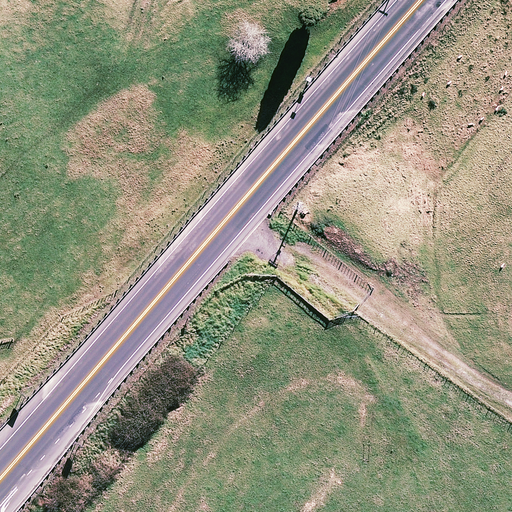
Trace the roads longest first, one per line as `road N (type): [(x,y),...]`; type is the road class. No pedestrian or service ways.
road 1 (trunk): [(511,13),(318,167),(49,423)]
road 2 (trunk): [(423,0),(49,423)]
